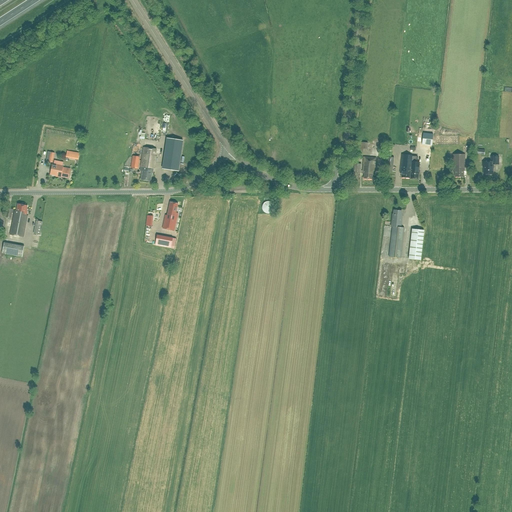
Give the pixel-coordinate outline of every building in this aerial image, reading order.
[(433,134),(423,133),(421,145),(432,146),(433,134)] [(182,141),(166,139),(162,169),(178,171),(182,141)] [(183,146),(180,164),(185,165),(186,160),(191,161),(192,152),(183,151),(183,146)] [(155,152),(156,149),(143,147),(140,170),(140,172),(142,172),(141,181),(150,182),(152,170),(154,170),(156,156),(154,156),(154,152),(155,152)] [(78,159),(79,153),(67,151),(66,157),(78,159)] [(410,178),(411,162),(412,155),(401,154),(399,173),(401,173),(401,177),(410,178)] [(463,177),(463,155),(452,155),(452,177),(463,177)] [(138,169),(140,157),(133,156),(131,168),(138,169)] [(374,171),(375,158),(363,157),(362,173),(364,173),(363,179),(372,179),(372,171),(374,171)] [(392,172),(394,158),(387,157),(385,171),(392,172)] [(482,167),(483,167),(483,174),(492,174),(492,164),(498,165),(498,157),(491,157),(491,162),(482,162),(482,167)] [(411,162),(410,178),(418,179),(418,173),(419,173),(420,172),(420,170),(419,170),(419,163),(411,162)] [(68,178),(70,169),(63,167),(63,166),(52,164),(50,175),(58,176),(57,177),(61,177),(68,178)] [(174,231),(178,213),(176,213),(178,204),(170,202),(167,215),(165,215),(162,228),(174,231)] [(265,203),(264,204),(263,205),(262,206),(262,207),(262,208),(262,209),(262,210),(263,211),(263,212),(264,213),(265,214),(266,214),(267,214),(268,214),(269,214),(271,214),(272,213),(273,212),(274,211),(274,210),(274,209),(274,207),(274,206),(274,205),(273,204),(272,203),(271,203),(270,202),(269,202),(268,202),(267,202),(266,202),(265,203)] [(25,216),(27,206),(18,204),(16,210),(15,210),(10,234),(23,237),(27,216),(25,216)] [(401,219),(401,211),(393,210),(393,214),(392,214),(391,227),(392,227),(389,257),(401,258),(404,228),(400,227),(401,219)] [(40,235),(42,222),(36,220),(34,233),(40,235)] [(420,260),(424,230),(412,229),(408,259),(420,260)] [(155,245),(170,248),(172,238),(157,235),(155,245)] [(24,248),(4,245),(2,253),(22,257),(24,248)]
